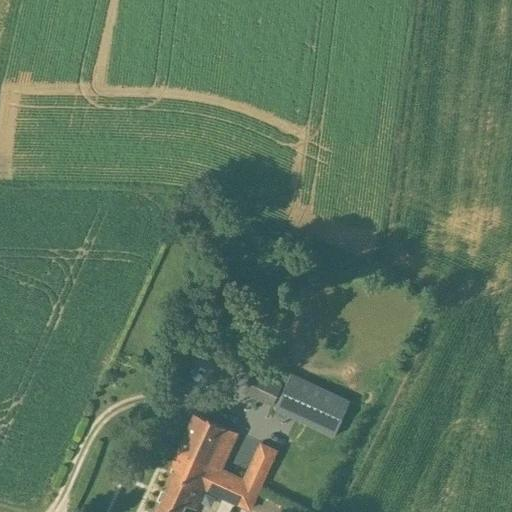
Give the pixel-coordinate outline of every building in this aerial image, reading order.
[(241,393),(272,407),(282,384),(251,371),(241,393)] [(334,436),(351,399),(289,371),(272,408),(334,436)] [(179,452),(220,470),(237,433),(215,423),(216,420),(208,416),(206,419),(196,414),(179,452)] [(244,481),(260,488),(277,451),(261,444),(244,481)] [(260,488),(244,481),(220,470),(179,452),(169,474),(173,475),(156,511),(181,511),(185,505),(193,508),(202,488),(250,510),(260,488)]
